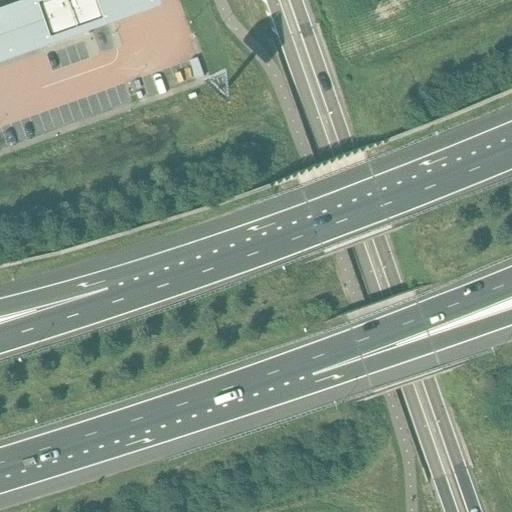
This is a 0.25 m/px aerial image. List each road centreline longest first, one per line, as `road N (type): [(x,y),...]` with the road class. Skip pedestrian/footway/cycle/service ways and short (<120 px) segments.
road 1 (tertiary): [(474,511),(294,0)]
road 2 (tertiary): [(271,0),(450,511)]
road 3 (motorway): [(511,152),(117,302)]
road 4 (motorway): [(0,463),(306,359)]
road 5 (motorway): [(306,359),(511,283)]
road 6 (motorway): [(306,359),(511,312)]
road 7 (motorway): [(117,302),(0,340)]
